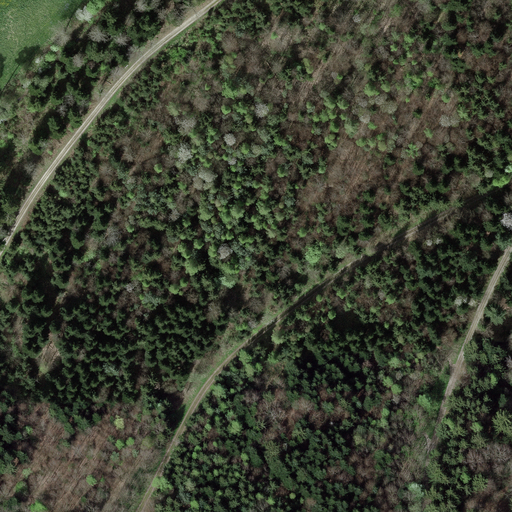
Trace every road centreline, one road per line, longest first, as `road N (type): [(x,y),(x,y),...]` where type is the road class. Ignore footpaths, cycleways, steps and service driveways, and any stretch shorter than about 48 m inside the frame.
road 1 (track): [(138,511),(193,405),(264,325),(358,260),(511,182)]
road 2 (track): [(0,256),(38,187),(107,97),(217,0)]
road 3 (track): [(422,511),(439,420),(511,243)]
